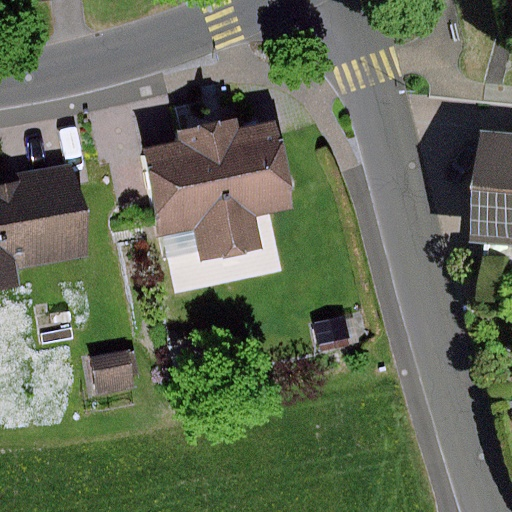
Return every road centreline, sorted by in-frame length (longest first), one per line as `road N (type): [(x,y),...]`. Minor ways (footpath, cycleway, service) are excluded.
road 1 (residential): [(354,0),(506,511)]
road 2 (residential): [(276,0),(134,56),(0,86)]
